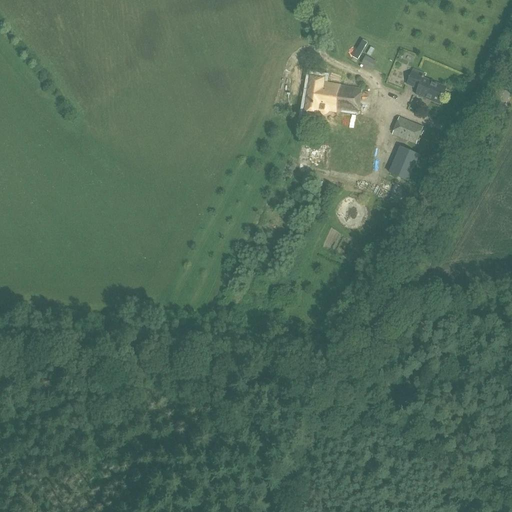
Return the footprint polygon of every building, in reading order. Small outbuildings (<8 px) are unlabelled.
[(362,64),(373,70),(377,62),(366,56),(362,64)] [(416,94),(440,103),(446,88),(423,78),(423,77),(412,73),(407,84),(419,88),(416,94)] [(331,167),(372,173),(378,126),(358,123),(360,110),(363,93),(324,87),(325,78),(310,75),(305,112),(321,115),(324,115),(327,114),(329,112),(341,113),(340,120),(337,120),(331,167)] [(392,135),(416,145),(424,126),(400,117),(392,135)] [(389,173),(409,181),(421,154),(401,146),(389,173)]
